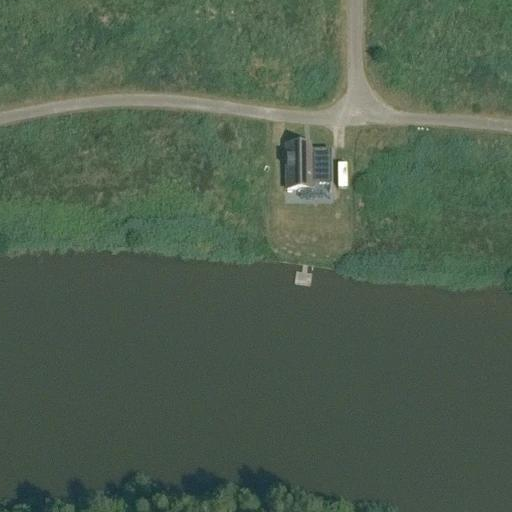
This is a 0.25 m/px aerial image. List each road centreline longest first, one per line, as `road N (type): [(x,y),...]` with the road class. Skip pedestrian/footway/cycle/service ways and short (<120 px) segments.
road 1 (residential): [(0,118),(115,101),(355,117)]
road 2 (residential): [(355,117),(511,126)]
